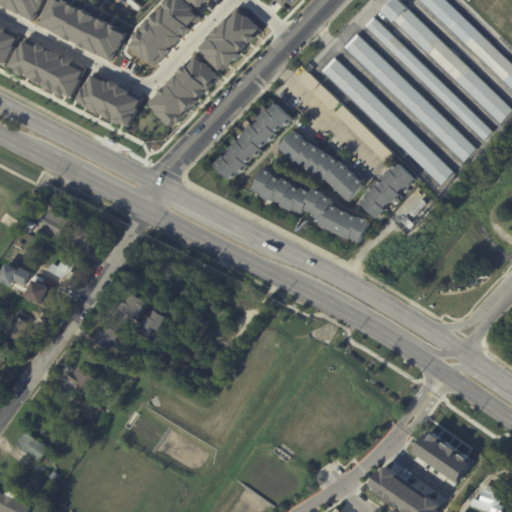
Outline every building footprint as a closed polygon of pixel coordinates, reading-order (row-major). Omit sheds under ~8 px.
[(0,0),(0,1),(37,18),(44,0),(0,0)] [(42,12),(48,0),(67,0),(66,3),(67,2),(77,7),(76,8),(78,9),(80,7),(95,16),(94,17),(96,18),(97,16),(107,22),(106,23),(107,24),(108,22),(124,31),(109,59),(41,23),(42,22),(39,20),(43,13),(42,12)] [(127,45),(132,39),(131,36),(137,29),(142,33),(142,31),(139,28),(147,20),(148,21),(161,7),(164,10),(165,8),(161,4),(165,0),(184,0),(198,14),(189,24),(191,26),(183,35),(181,33),(180,35),(170,46),(169,45),(168,47),(169,48),(154,67),(127,45)] [(189,0),(198,9),(206,0),(189,0)] [(381,8),(389,0),(401,0),(511,109),(511,111),(501,122),(394,18),(393,20),(381,8)] [(511,87),(422,0),(447,0),(511,62),(511,87)] [(198,46),(211,33),(209,32),(216,26),(217,27),(237,7),(258,28),(253,33),(255,36),(248,43),(246,42),(237,51),(239,53),(231,60),(230,60),(226,64),(224,63),(219,69),(205,56),(206,54),(198,46)] [(366,25),(374,16),(494,131),(485,140),(366,25)] [(0,59),(8,63),(21,32),(0,23),(0,59)] [(346,46),(358,33),(476,148),(464,161),(346,46)] [(22,40),(34,46),(35,42),(43,47),(42,49),(45,50),(46,48),(59,55),(58,57),(60,58),(62,55),(72,60),(71,62),(83,69),(79,77),(80,78),(70,97),(62,93),(61,95),(52,90),(53,88),(52,87),(50,89),(41,85),(42,82),(41,81),(39,82),(30,78),(31,77),(24,74),(25,72),(23,71),(21,73),(14,70),(15,68),(7,63),(16,47),(18,48),(22,40)] [(145,102),(154,93),(154,92),(164,82),(165,82),(175,73),(176,74),(178,72),(176,70),(183,64),(184,65),(195,55),(202,62),(203,61),(215,74),(210,79),(212,82),(207,87),(209,88),(205,92),(202,90),(195,97),(196,99),(186,109),(187,110),(183,114),(182,114),(169,126),(145,102)] [(323,70),(335,57),(452,171),(440,184),(323,70)] [(309,72),(320,82),(312,90),(301,79),(309,72)] [(74,98),(80,87),(81,88),(85,81),(87,81),(91,74),(102,80),(103,79),(107,81),(109,79),(117,83),(117,84),(128,90),(127,92),(139,99),(135,106),(137,107),(127,126),(120,122),(119,124),(111,119),(111,117),(110,116),(109,118),(99,113),(100,112),(99,111),(97,112),(89,108),(89,107),(83,104),(84,103),(74,98)] [(338,104),(332,110),(314,91),(321,83),(340,102),(338,104)] [(294,119),(285,128),(284,127),(278,133),(280,135),(275,139),(275,138),(270,143),(269,143),(263,149),(265,151),(259,157),(258,156),(255,159),(254,159),(248,165),(250,167),(244,173),(243,172),(240,175),(238,174),(231,181),(215,165),(223,156),(225,158),(231,151),(229,149),(238,140),(240,141),(245,135),(244,134),(253,124),(255,126),(261,120),(259,118),(268,109),(269,110),(277,102),(294,119)] [(391,151),(394,155),(387,162),(336,113),(344,105),(391,151)] [(297,131),(312,145),(314,143),(322,151),(323,149),(331,157),(333,155),(340,162),(342,161),(366,185),(350,201),(327,179),(326,181),(318,173),(316,175),(308,167),(307,169),(299,161),(297,163),(280,148),(297,130),(297,131)] [(411,180),(405,186),(404,184),(397,191),(399,193),(390,202),(389,200),(383,207),(385,209),(377,218),(359,201),(367,193),(365,192),(373,183),(375,184),(382,177),(381,176),(389,168),(390,169),(397,162),(414,177),(411,180)] [(276,177),(282,180),(283,178),(295,184),(294,186),(302,190),(303,188),(313,193),(315,189),(326,194),(324,196),(334,201),(332,205),(360,219),(361,217),(366,219),(365,220),(371,223),(361,244),(352,239),(351,241),(320,225),(322,221),(305,212),(304,214),(294,210),(293,212),(281,206),(283,204),(275,200),(273,202),(262,196),(263,194),(254,190),(264,169),(275,174),(274,176),(276,177)] [(423,199),(428,204),(415,218),(410,213),(423,199)] [(63,216),(70,219),(59,240),(40,231),(51,210),(63,216)] [(402,221),(407,216),(416,225),(411,230),(402,221)] [(98,235),(85,256),(76,250),(73,256),(61,248),(77,224),(86,230),(87,227),(99,235),(98,235)] [(30,227),(33,229),(30,233),(24,229),(26,225),(30,227)] [(26,251),(21,263),(7,256),(12,245),(26,251)] [(70,280),(69,283),(48,271),(53,263),(58,266),(63,257),(75,263),(71,271),(74,273),(70,280)] [(56,292),(46,309),(30,300),(41,280),(58,289),(56,292)] [(121,311),(118,309),(120,305),(118,303),(122,297),(125,299),(130,292),(150,305),(145,313),(138,309),(132,318),(121,311)] [(212,325),(200,319),(211,298),(220,302),(218,306),(226,310),(217,327),(212,325)] [(17,341),(4,331),(16,315),(29,325),(17,341)] [(119,334),(115,340),(118,342),(114,348),(111,346),(107,351),(94,342),(97,337),(95,335),(99,329),(102,330),(106,325),(119,334)] [(23,342),(27,337),(32,340),(29,346),(23,342)] [(103,386),(94,399),(66,377),(71,371),(73,372),(78,366),(103,385),(103,386)] [(199,381),(211,389),(206,396),(195,389),(199,381)] [(85,403),(86,404),(80,413),(70,405),(77,396),(85,403)] [(91,422),(99,426),(95,433),(87,428),(91,422)] [(416,451),(463,484),(477,463),(473,460),(474,458),(465,452),(464,454),(462,453),(464,450),(457,445),(456,446),(445,439),(446,437),(435,430),(433,433),(431,432),(425,442),(423,441),(416,451)] [(41,462),(15,445),(25,432),(50,449),(41,462)] [(445,504),(442,509),(443,510),(441,511),(408,511),(406,510),(407,508),(406,507),(405,508),(403,507),(404,505),(397,501),(396,503),(388,498),(391,494),(389,493),(387,496),(383,493),(384,492),(380,489),(379,487),(375,484),(385,470),(387,471),(390,465),(403,474),(401,476),(432,498),(433,496),(445,504)] [(53,471),(58,475),(54,480),(49,477),(53,471)] [(503,489),(506,490),(503,497),(501,496),(499,503),(505,505),(502,511),(492,511),(471,504),(474,497),(479,499),(486,482),(503,489)] [(0,511),(0,491),(31,507),(28,511),(0,511)]
